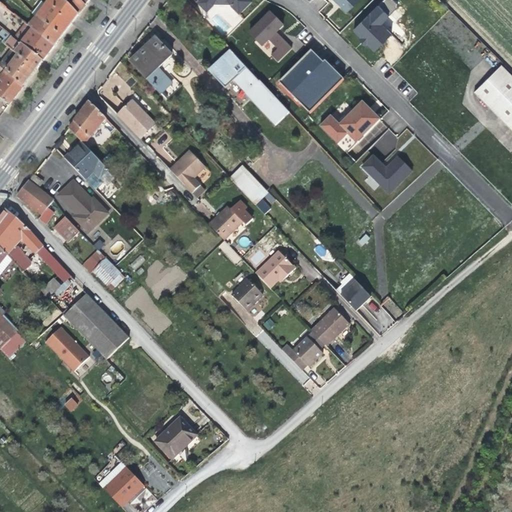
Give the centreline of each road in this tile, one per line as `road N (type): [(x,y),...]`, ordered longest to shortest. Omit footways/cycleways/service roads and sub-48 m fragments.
road 1 (residential): [(245,447),(0,194)]
road 2 (residential): [(245,447),(270,439),(511,234)]
road 3 (residential): [(287,0),(511,217)]
road 4 (secondary): [(135,0),(0,178)]
road 5 (unknown): [(384,343),(300,253)]
